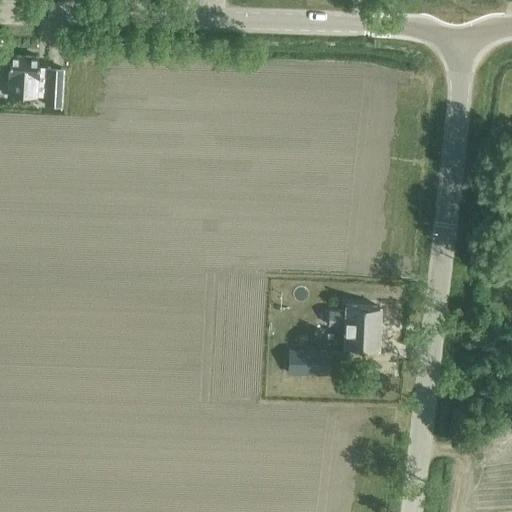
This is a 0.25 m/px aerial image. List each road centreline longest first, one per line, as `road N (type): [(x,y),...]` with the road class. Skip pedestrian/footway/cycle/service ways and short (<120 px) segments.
road 1 (tertiary): [(0,14),(462,31)]
road 2 (unclassified): [(409,511),(441,226)]
road 3 (residential): [(441,226),(462,31)]
